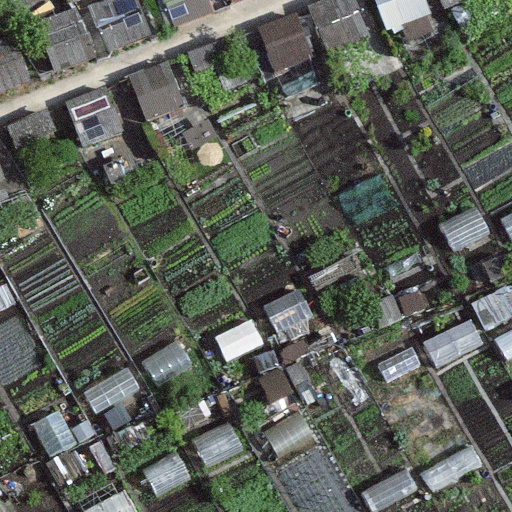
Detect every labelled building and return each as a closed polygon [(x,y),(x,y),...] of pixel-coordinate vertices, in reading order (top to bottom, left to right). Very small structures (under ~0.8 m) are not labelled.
[(134,0),(121,0),(90,12),(109,57),(150,40),(134,0)] [(207,0),(158,0),(172,31),(214,14),(207,0)] [(352,0),(340,0),(309,13),(327,57),(369,40),(352,0)] [(423,0),(374,0),(389,35),(431,18),(423,0)] [(438,0),(443,12),(471,0),(438,0)] [(78,14),(36,31),(54,75),(96,58),(78,14)] [(299,17),(257,34),(275,78),(317,61),(299,17)] [(13,42),(0,47),(0,98),(31,86),(13,42)] [(229,43),(188,60),(198,82),(239,65),(229,43)] [(167,67),(126,84),(144,128),(186,111),(167,67)] [(107,91),(66,108),(84,152),(126,135),(107,91)] [(46,115),(5,132),(15,154),(56,137),(46,115)] [(475,209),(438,227),(453,257),(490,238),(475,209)] [(511,217),(500,224),(511,246),(511,217)] [(300,294),(263,312),(277,339),(313,320),(300,294)] [(255,323),(214,343),(225,366),(266,347),(255,323)] [(471,324),(424,348),(437,373),(484,348),(471,324)] [(511,332),(495,342),(507,366),(511,363),(511,332)] [(181,341),(142,363),(154,385),(193,363),(181,341)] [(125,373),(86,395),(98,417),(137,395),(125,373)] [(83,443),(66,411),(38,426),(54,458),(83,443)] [(299,415),(260,437),(272,459),(311,437),(299,415)] [(230,422),(191,444),(203,466),(242,445),(230,422)] [(471,449),(422,478),(433,496),(481,467),(471,449)] [(180,453),(141,475),(153,497),(193,475),(180,453)] [(403,473),(364,494),(374,511),(384,511),(416,495),(403,473)] [(131,511),(123,497),(96,511),(131,511)]
